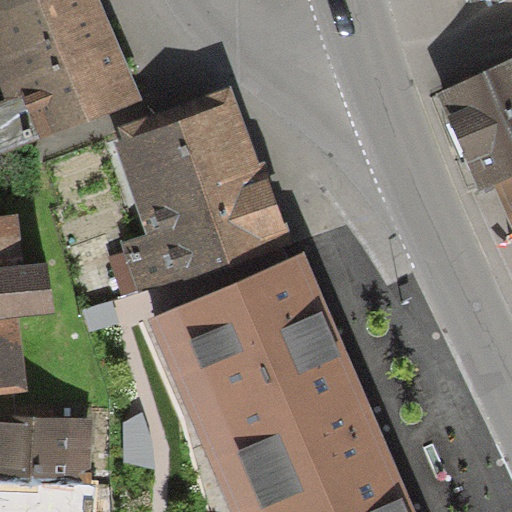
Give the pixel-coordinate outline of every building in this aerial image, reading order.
[(0,0),(0,10),(24,0),(0,0)] [(100,0),(24,0),(0,10),(0,84),(9,105),(0,108),(0,157),(31,145),(34,152),(145,106),(100,0)] [(511,59),(437,93),(484,190),(511,175),(511,59)] [(169,116),(120,135),(126,150),(118,154),(148,234),(126,242),(149,304),(290,255),(231,93),(169,116)] [(511,175),(484,190),(511,245),(511,175)] [(49,267),(16,271),(9,214),(0,215),(0,388),(30,385),(22,321),(55,317),(49,267)] [(373,439),(296,263),(172,317),(249,493),(373,439)] [(0,418),(0,478),(76,485),(87,486),(84,419),(0,418)] [(404,511),(373,439),(249,493),(257,511),(404,511)] [(73,511),(76,485),(0,478),(0,511),(73,511)]
